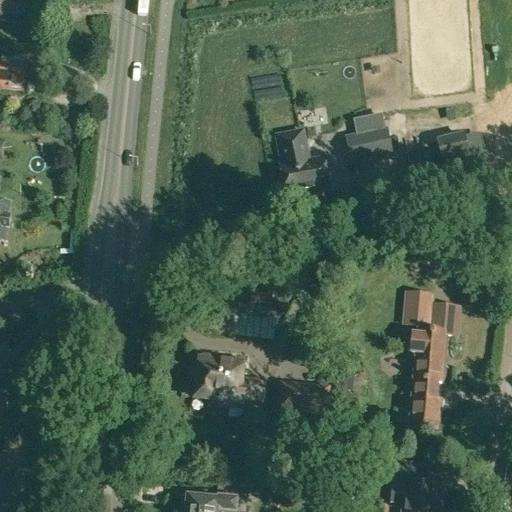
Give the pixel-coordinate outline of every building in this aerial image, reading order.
[(0,0),(0,20),(31,24),(33,0),(0,0)] [(0,90),(22,92),(24,63),(0,61),(0,90)] [(356,135),(344,137),(347,152),(375,146),(378,161),(393,158),(387,128),(383,129),(356,135)] [(281,168),(287,199),(329,191),(323,160),(309,163),(303,133),(277,139),(283,168),(281,168)] [(439,144),(419,148),(422,162),(441,158),(444,169),(469,164),(464,139),(439,144)] [(0,243),(8,244),(9,228),(11,205),(0,203),(0,243)] [(460,309),(440,308),(439,315),(431,314),(433,297),(406,295),(403,325),(428,328),(428,333),(419,332),(419,337),(414,336),(412,355),(417,355),(410,428),(437,430),(440,400),(436,400),(437,385),(442,385),(446,336),(457,337),(460,309)] [(262,333),(262,325),(248,324),(247,359),(289,360),(290,342),(273,341),(273,334),(262,333)] [(212,405),(261,409),(263,384),(241,382),(243,365),(199,363),(197,400),(212,401),(212,405)] [(275,414),(326,419),(328,386),(278,383),(275,414)] [(402,511),(435,511),(436,506),(438,506),(440,490),(416,487),(419,464),(394,461),(390,504),(403,505),(402,511)] [(236,511),(238,501),(219,499),(219,495),(205,493),(204,499),(188,497),(187,502),(184,504),(183,511),(236,511)] [(302,511),(322,511),(324,497),(291,493),(289,510),(303,511),(302,511)]
